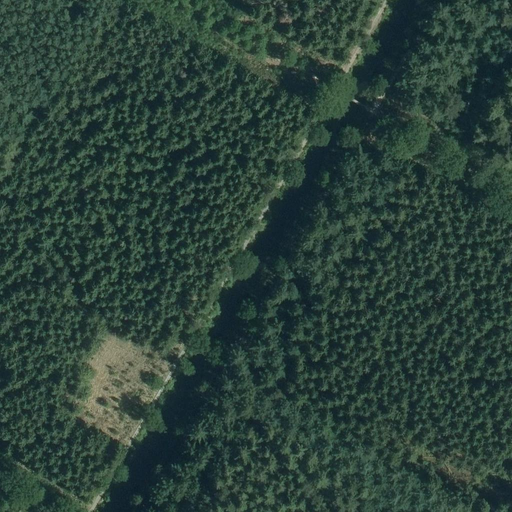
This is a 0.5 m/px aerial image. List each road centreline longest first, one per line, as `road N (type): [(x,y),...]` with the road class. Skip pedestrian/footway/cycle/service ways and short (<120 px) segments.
road 1 (track): [(136,511),(370,110)]
road 2 (track): [(370,110),(434,0)]
